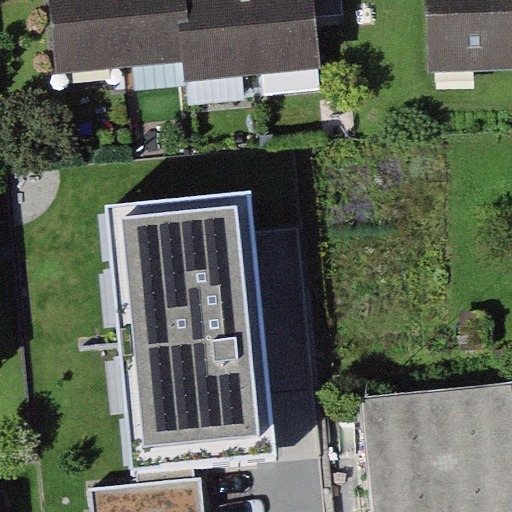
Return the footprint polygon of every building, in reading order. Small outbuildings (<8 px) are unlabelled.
[(65,0),(71,68),(190,59),(193,86),(323,76),(317,0),(65,0)] [(511,0),(434,0),(439,86),(511,82),(511,0)] [(113,214),(139,480),(286,465),(260,200),(113,214)] [(511,511),(511,385),(336,402),(346,511),(511,511)] [(99,492),(100,511),(213,511),(211,482),(99,492)]
